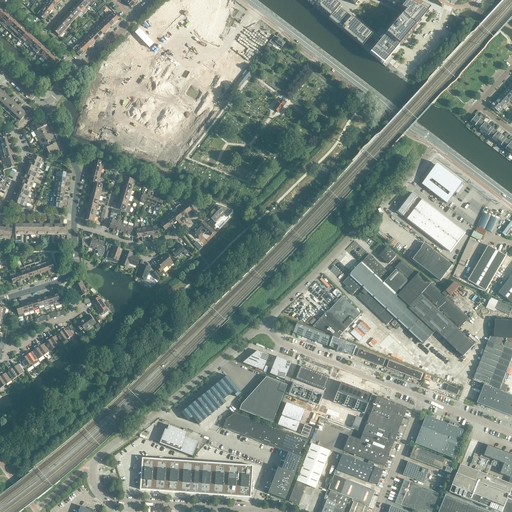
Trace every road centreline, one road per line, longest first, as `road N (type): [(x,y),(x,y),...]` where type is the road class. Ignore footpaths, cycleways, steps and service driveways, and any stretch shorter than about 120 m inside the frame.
road 1 (unclassified): [(257,510),(104,497),(93,481),(96,458),(157,411)]
road 2 (unclassified): [(263,322),(437,142)]
road 3 (tertiary): [(437,142),(249,0)]
road 4 (residential): [(147,57),(194,99),(167,135),(114,117),(126,80)]
road 5 (unclassified): [(257,510),(273,459),(157,411)]
road 6 (unclassified): [(422,398),(286,345),(263,322)]
road 7 (unclassified): [(157,411),(263,322)]
road 8 (tertiary): [(73,216),(78,173),(47,101)]
road 9 (unclassified): [(377,511),(422,398)]
road 10 (residential): [(103,234),(119,170),(165,193)]
